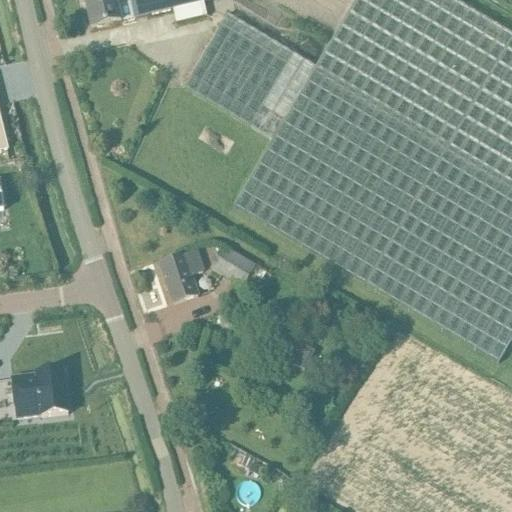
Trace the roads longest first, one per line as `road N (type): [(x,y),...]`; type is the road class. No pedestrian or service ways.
road 1 (unclassified): [(104,291),(22,0)]
road 2 (unclassified): [(174,511),(104,291)]
